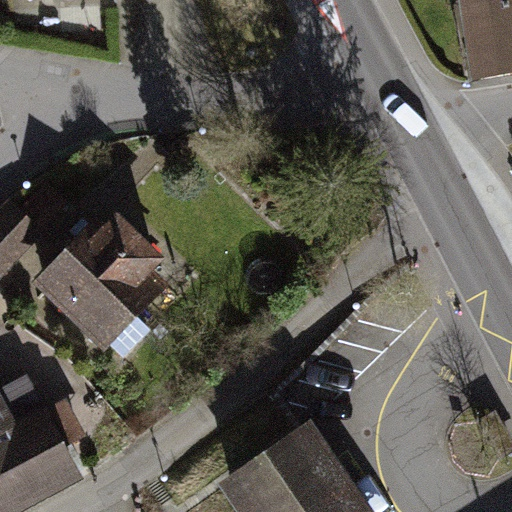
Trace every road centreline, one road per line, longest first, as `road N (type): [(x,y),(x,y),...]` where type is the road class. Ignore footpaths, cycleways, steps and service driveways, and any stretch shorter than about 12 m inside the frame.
road 1 (residential): [(444,196),(405,222),(286,348),(143,465),(63,511)]
road 2 (residential): [(66,79),(237,106),(337,84),(376,66)]
road 3 (tertiary): [(511,324),(444,196)]
